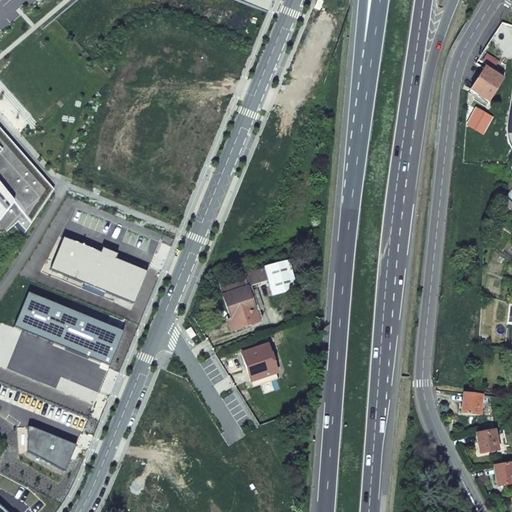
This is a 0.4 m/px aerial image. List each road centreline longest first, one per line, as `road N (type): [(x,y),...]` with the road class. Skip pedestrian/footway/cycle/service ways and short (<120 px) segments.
road 1 (residential): [(493,0),(450,90),(423,353),(425,400),(481,511)]
road 2 (trunk): [(355,152),(324,511)]
road 3 (unclassified): [(161,321),(293,0)]
road 4 (trunk): [(372,511),(408,167)]
road 5 (unclassified): [(78,511),(161,321)]
road 6 (trunk): [(408,167),(455,0)]
road 7 (trunk): [(408,167),(424,0)]
road 8 (trunk): [(377,0),(355,152)]
road 9 (trunk): [(364,0),(355,152)]
road 10 (residential): [(161,321),(235,433)]
